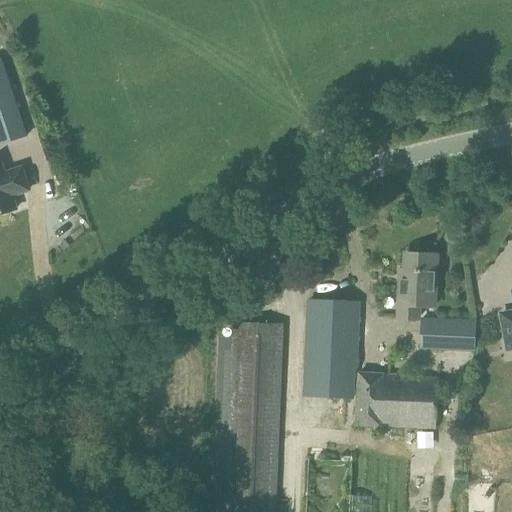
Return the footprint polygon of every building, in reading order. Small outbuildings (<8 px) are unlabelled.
[(2,59),(0,59),(0,144),(28,136),(2,59)] [(0,214),(16,209),(12,196),(28,191),(21,169),(4,174),(1,166),(0,166),(0,214)] [(437,256),(404,255),(403,281),(399,281),(397,318),(419,319),(419,307),(435,307),(437,256)] [(471,276),(476,314),(485,312),(481,275),(471,276)] [(361,304),(310,301),(306,397),(353,399),(355,368),(357,368),(361,304)] [(511,312),(501,315),(508,351),(511,349),(511,312)] [(474,350),(476,322),(422,319),(420,348),(474,350)] [(274,511),(284,324),(236,322),(224,322),(214,511),(274,511)] [(385,374),(358,373),(356,425),(436,429),(439,378),(385,375),(385,374)] [(350,511),(353,461),(307,459),(304,511),(350,511)]
